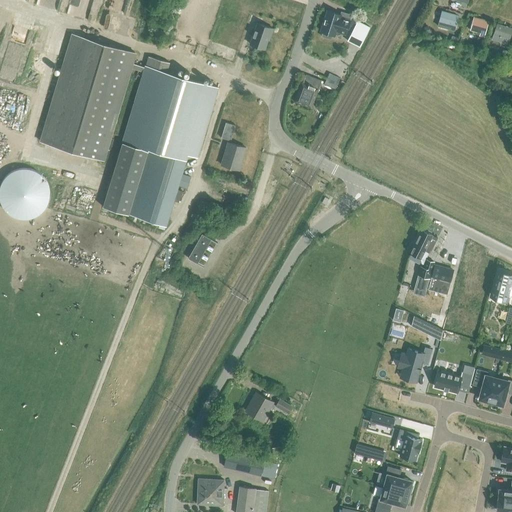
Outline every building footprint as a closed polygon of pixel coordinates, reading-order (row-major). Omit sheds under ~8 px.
[(341,15),(327,10),(321,31),(334,35),(336,31),(345,34),(349,23),(350,20),(340,17),(341,15)] [(458,16),(442,12),(439,22),(455,26),(458,16)] [(487,22),(474,18),(471,28),(478,30),(478,32),(480,32),(479,35),(484,36),(487,22)] [(370,27),(357,21),(347,40),(360,47),(370,27)] [(250,44),(265,49),(269,36),(271,36),(273,28),(257,23),(250,44)] [(511,30),(511,29),(497,24),(492,38),(502,41),(503,37),(509,39),(511,30)] [(41,138),(40,142),(105,161),(106,157),(112,139),(132,69),(143,72),(145,66),(133,63),(136,52),(72,33),(41,138)] [(143,72),(123,142),(147,149),(147,148),(149,149),(131,210),(130,215),(161,224),(166,225),(166,226),(168,221),(179,185),(182,173),(184,169),(188,155),(197,157),(218,87),(184,77),(177,75),(170,73),(167,72),(170,62),(148,56),(145,66),(143,72)] [(299,89),(294,102),(311,108),(322,80),(306,75),(301,89),(299,89)] [(327,78),(324,84),(335,89),(338,83),(327,78)] [(236,125),(226,123),(221,138),(231,141),(236,125)] [(123,142),(104,207),(130,215),(131,210),(149,149),(147,148),(147,149),(123,142)] [(222,165),(239,170),(246,147),(228,142),(222,165)] [(182,173),(179,185),(188,188),(191,176),(182,173)] [(415,246),(411,253),(421,258),(422,257),(425,251),(430,253),(438,238),(432,235),(422,230),(414,246),(415,246)] [(211,239),(202,234),(188,258),(197,263),(211,239)] [(418,275),(415,288),(426,291),(429,278),(433,266),(434,262),(433,261),(426,260),(424,267),(421,266),(418,275)] [(435,264),(428,289),(446,294),(453,269),(435,264)] [(499,271),(499,272),(498,272),(492,296),(507,300),(508,296),(511,297),(511,281),(511,282),(511,279),(511,275),(508,275),(507,274),(505,274),(503,273),(503,272),(499,271)] [(429,321),(437,323),(439,315),(431,313),(430,317),(429,321)] [(413,315),(411,326),(434,337),(438,327),(413,315)] [(484,345),(481,355),(502,360),(505,350),(484,345)] [(404,354),(400,367),(403,368),(401,375),(417,379),(419,372),(420,373),(421,368),(420,368),(421,363),(428,365),(433,349),(425,346),(423,353),(409,349),(407,355),(404,354)] [(439,371),(435,386),(443,388),(443,390),(448,391),(448,390),(457,392),(457,390),(460,383),(469,385),(470,386),(475,368),(474,368),(472,374),(462,372),(461,371),(460,376),(459,376),(455,375),(439,371)] [(477,369),(473,384),(482,387),(479,398),(482,399),(481,401),(485,402),(489,403),(489,401),(490,401),(491,401),(497,378),(491,376),(486,375),(487,372),(477,369)] [(497,378),(491,401),(493,402),(492,404),(500,406),(500,404),(503,404),(506,392),(511,394),(511,392),(511,380),(508,380),(508,381),(497,378)] [(273,402),(256,392),(246,411),(263,420),(273,402)] [(280,399),(276,406),(289,413),(293,406),(280,399)] [(372,412),(369,421),(392,427),(395,418),(372,412)] [(397,438),(404,440),(400,456),(415,460),(417,452),(418,453),(422,441),(421,441),(421,439),(417,438),(418,434),(400,429),(397,438)] [(357,443),(354,453),(384,461),(387,452),(357,443)] [(282,454),(280,447),(272,448),(274,455),(282,454)] [(511,448),(504,447),(501,461),(508,463),(506,470),(511,470),(511,448)] [(228,451),(224,467),(261,475),(274,478),(278,464),(264,461),(265,460),(228,451)] [(387,474),(384,486),(408,493),(409,492),(411,492),(413,485),(411,485),(412,481),(399,477),(401,469),(388,465),(385,474),(387,474)] [(198,478),(198,496),(206,496),(206,491),(215,491),(215,488),(224,488),(224,480),(198,478)] [(497,498),(497,499),(511,500),(511,480),(511,489),(499,488),(498,498),(497,498)] [(266,511),(269,491),(255,489),(256,489),(240,486),(236,511),(266,511)] [(378,499),(376,506),(390,510),(392,502),(405,506),(406,502),(408,502),(410,495),(408,495),(408,494),(408,493),(384,486),(382,492),(381,498),(379,498),(378,499)] [(197,504),(223,506),(224,488),(215,488),(215,491),(206,491),(206,496),(198,496),(197,504)] [(511,511),(511,500),(497,499),(496,510),(509,511),(511,511)]
